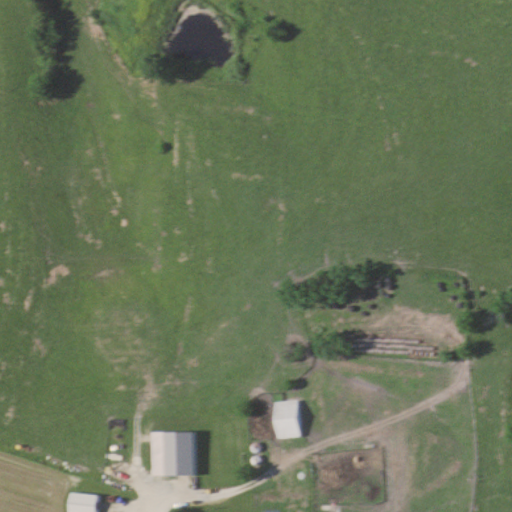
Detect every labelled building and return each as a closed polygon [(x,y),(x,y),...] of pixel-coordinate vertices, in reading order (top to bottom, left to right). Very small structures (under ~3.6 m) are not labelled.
[(277,193),(260,193),(260,220),(277,220),(277,193)] [(273,401),(274,438),(299,437),(298,401),(273,401)] [(195,467),(177,467),(177,484),(195,484),(195,467)] [(168,491),(170,473),(140,469),(137,487),(168,491)] [(330,489),(330,511),(352,511),(352,489),(330,489)] [(96,511),(98,494),(68,492),(66,511),(96,511)]
